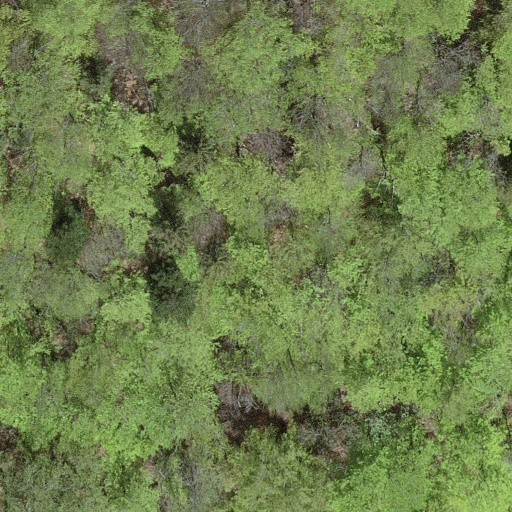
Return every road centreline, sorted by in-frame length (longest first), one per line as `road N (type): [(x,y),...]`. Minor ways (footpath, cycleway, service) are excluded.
road 1 (motorway): [(37,0),(317,511)]
road 2 (track): [(0,399),(336,383),(511,346)]
